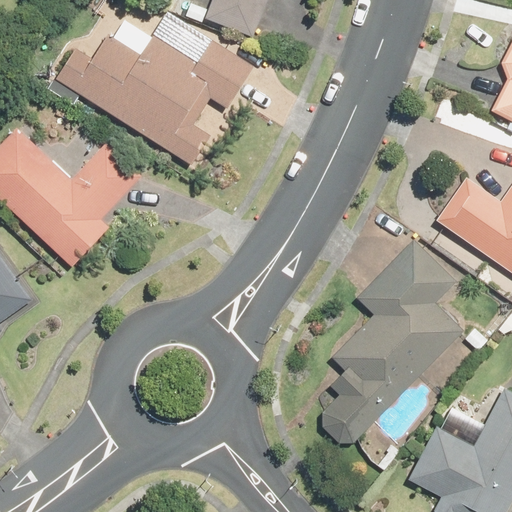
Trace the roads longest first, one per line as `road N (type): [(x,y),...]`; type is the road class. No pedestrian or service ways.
road 1 (tertiary): [(293,230),(339,150),(399,0)]
road 2 (tertiary): [(293,230),(234,386)]
road 3 (tertiary): [(0,498),(88,429),(113,381)]
road 4 (tertiary): [(162,326),(204,307),(293,230)]
road 5 (residential): [(234,393),(255,452),(299,511)]
